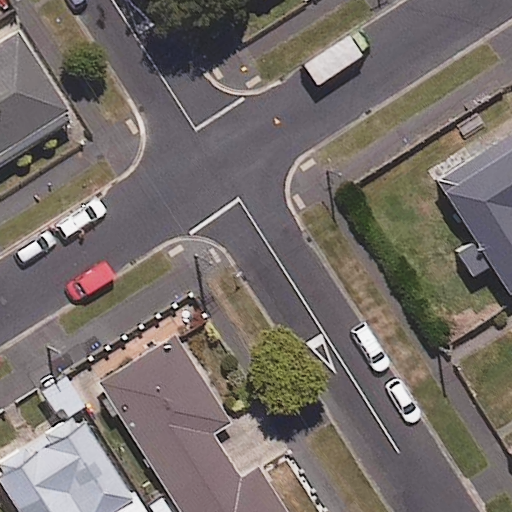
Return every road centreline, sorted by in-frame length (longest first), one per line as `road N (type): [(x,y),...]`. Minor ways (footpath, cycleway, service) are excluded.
road 1 (residential): [(438,511),(218,164)]
road 2 (residential): [(218,164),(475,0)]
road 3 (residential): [(0,304),(218,164)]
road 4 (residential): [(218,164),(113,0)]
